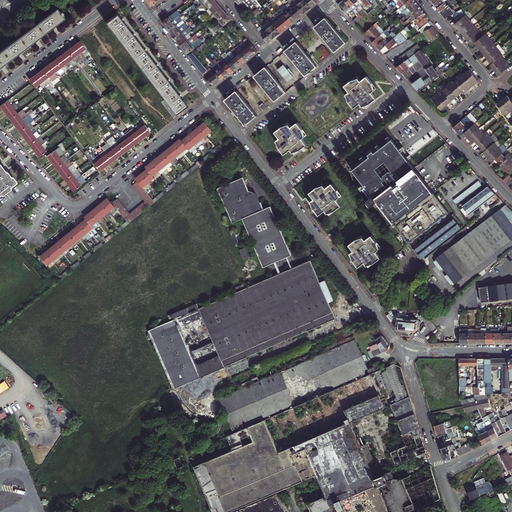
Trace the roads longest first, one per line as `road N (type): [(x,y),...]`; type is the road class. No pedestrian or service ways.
road 1 (residential): [(0,134),(74,207),(211,99)]
road 2 (residential): [(277,184),(407,349)]
road 3 (residential): [(422,0),(486,79),(441,125)]
road 4 (residential): [(277,184),(405,87)]
road 5 (residential): [(116,0),(0,89)]
road 6 (residential): [(407,349),(442,472)]
